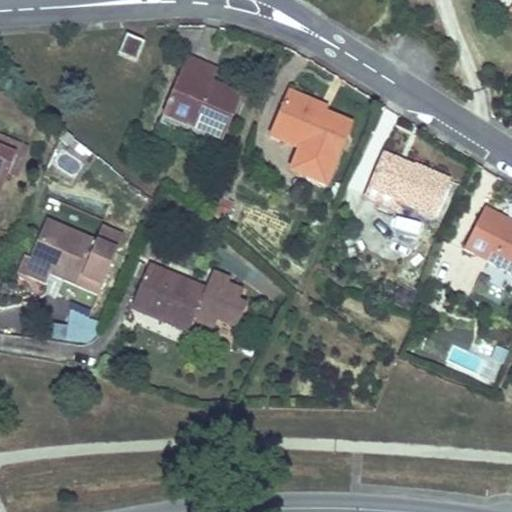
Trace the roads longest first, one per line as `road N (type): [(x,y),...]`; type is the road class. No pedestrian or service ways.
road 1 (residential): [(511,162),(332,46)]
road 2 (residential): [(191,8),(332,46)]
road 3 (primary): [(247,511),(388,511)]
road 4 (residential): [(56,7),(191,8)]
